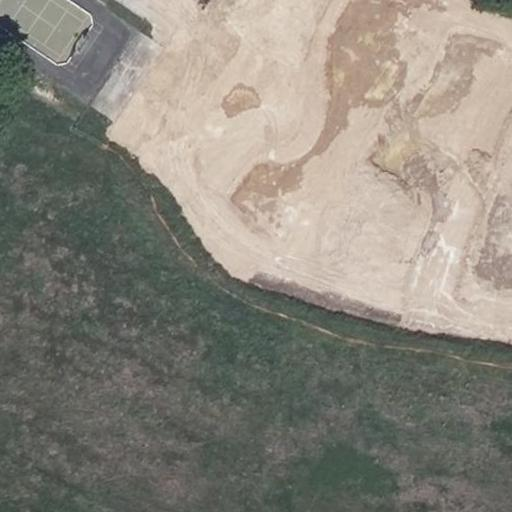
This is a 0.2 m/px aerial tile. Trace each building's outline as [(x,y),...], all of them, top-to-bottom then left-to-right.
[(321,0),(255,0),(247,14),(293,43),(321,0)] [(421,24),(364,3),(350,39),(408,60),(421,24)] [(511,84),(511,60),(455,38),(434,91),(459,101),(464,89),(504,105),(511,84)] [(254,41),(192,136),(233,163),(295,68),(254,41)] [(334,215),(260,175),(239,212),(314,253),(334,215)] [(457,193),(427,186),(413,248),(443,255),(457,193)] [(398,208),(353,188),(329,242),(374,262),(398,208)] [(511,286),(511,238),(486,233),(476,280),(511,286)]
